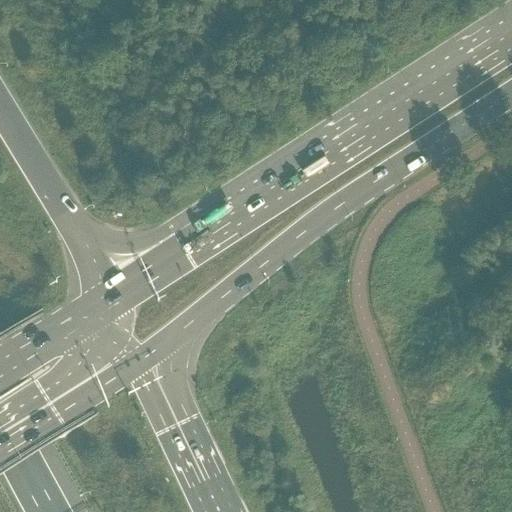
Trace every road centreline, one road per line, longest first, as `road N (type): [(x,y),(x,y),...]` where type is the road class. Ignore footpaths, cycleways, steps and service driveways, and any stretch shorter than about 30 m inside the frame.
road 1 (secondary): [(511,40),(116,296)]
road 2 (secondary): [(143,362),(322,221),(511,94)]
road 3 (motorway): [(116,296),(0,101)]
road 4 (secondary): [(0,453),(143,362)]
road 5 (trunk): [(220,511),(143,362)]
road 6 (secondary): [(116,296),(0,373)]
